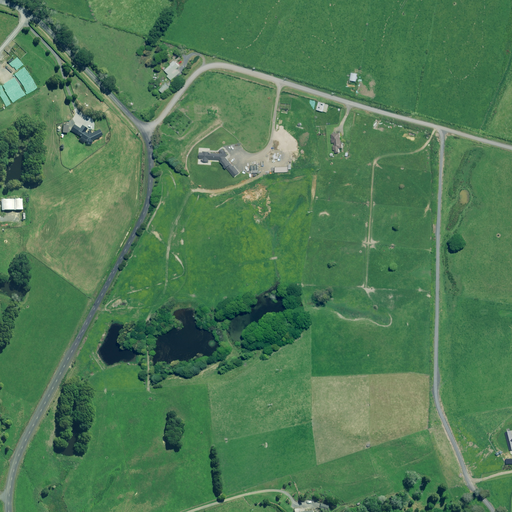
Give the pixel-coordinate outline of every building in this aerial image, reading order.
[(179,66),(174,61),(171,64),(171,65),(165,70),(169,75),(168,76),(171,80),(179,73),(176,69),(179,66)] [(170,87),(165,83),(159,90),(165,94),(170,87)] [(329,105),(319,102),(317,110),(327,113),(329,105)] [(99,130),(90,134),(90,132),(88,132),(87,134),(73,125),(70,130),(80,137),(79,138),(84,141),(85,140),(86,142),(91,142),(92,140),(102,136),(99,130)] [(341,142),(340,133),(332,134),(332,143),(335,143),(336,153),(340,153),(339,149),(343,148),(343,142),(341,142)] [(14,209),(14,199),(3,200),(3,210),(14,209)]
